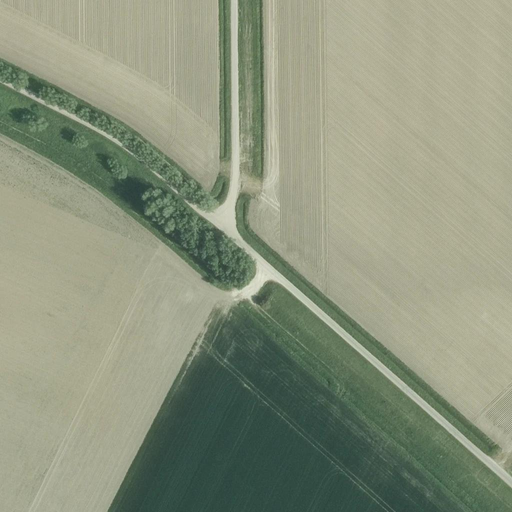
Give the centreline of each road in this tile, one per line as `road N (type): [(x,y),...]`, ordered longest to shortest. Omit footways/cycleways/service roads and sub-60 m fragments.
road 1 (unclassified): [(511,484),(217,224)]
road 2 (unclassified): [(217,224),(113,138),(0,80)]
road 3 (unclassified): [(217,224),(234,177),(233,0)]
